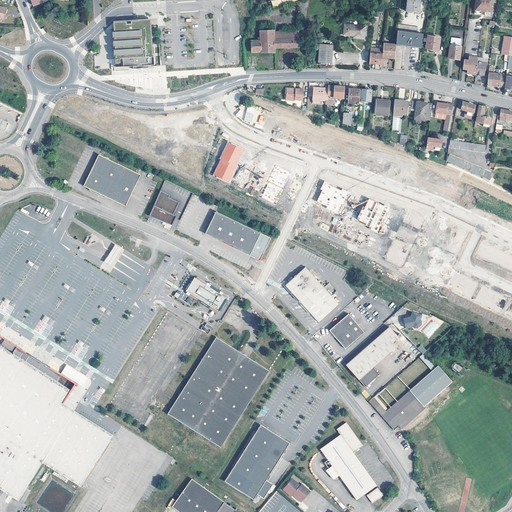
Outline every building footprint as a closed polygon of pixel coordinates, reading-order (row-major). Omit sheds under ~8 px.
[(420,0),(406,0),(406,12),(419,13),(420,0)] [(493,0),(476,0),(475,11),(482,12),(485,12),(492,13),(493,0)] [(114,30),(115,30),(115,32),(112,32),(113,38),(114,38),(114,41),(113,41),(113,47),(115,47),(115,50),(114,50),(114,56),(115,56),(116,67),(132,66),(132,69),(148,68),(148,65),(154,65),(153,56),(152,56),(152,54),(153,53),(153,47),(152,47),(152,45),(153,45),(153,38),(152,39),(151,36),(153,36),(152,30),(151,30),(151,27),(148,27),(148,23),(122,24),(122,23),(120,21),(118,21),(116,21),(115,22),(115,23),(115,25),(113,26),(113,27),(113,29),(114,30)] [(365,27),(345,24),(344,35),(354,36),(354,38),(364,39),(365,27)] [(418,28),(399,25),(398,31),(417,34),(418,28)] [(250,40),(251,53),(276,53),(276,49),(300,48),(299,30),(259,31),(259,39),(250,40)] [(398,31),(397,31),(396,45),(413,47),(421,48),(423,34),(417,34),(398,31)] [(501,55),(509,56),(511,56),(511,37),(504,36),(501,55)] [(440,38),(427,37),(426,49),(428,49),(433,50),(438,50),(440,38)] [(462,39),(451,38),(449,56),(454,57),(454,59),(459,60),(462,39)] [(334,46),(320,44),(318,62),(332,64),(334,46)] [(383,51),(382,58),(395,59),(396,46),(384,44),(383,51)] [(408,48),(397,46),(394,69),(406,70),(408,48)] [(476,75),(478,59),(478,58),(468,56),(468,60),(467,65),(466,70),(466,74),(476,75)] [(486,60),(478,59),(476,75),(475,76),(484,77),(486,60)] [(487,85),(504,87),(506,79),(500,78),(501,75),(492,74),(492,68),(489,68),(487,85)] [(335,105),(335,98),(334,97),(335,87),(328,86),(328,89),(328,99),(326,98),(326,101),(326,104),(335,105)] [(334,97),(335,98),(339,98),(339,101),(340,101),(340,98),(343,98),(344,87),(335,87),(334,97)] [(319,101),(326,101),(326,98),(328,99),(328,89),(314,88),(313,100),(319,101)] [(303,89),(295,89),(295,91),(286,90),(285,101),(295,101),(295,100),(302,101),(303,89)] [(358,90),(349,89),(348,104),(358,104),(358,90)] [(366,90),(361,90),(360,101),(370,102),(371,90),(366,90)] [(389,102),(375,101),(374,114),(379,115),(380,113),(388,114),(389,102)] [(403,102),(394,101),(393,113),(407,114),(408,102),(403,101),(403,102)] [(432,104),(412,101),(411,109),(415,109),(415,118),(422,119),(430,120),(432,104)] [(442,103),(437,102),(435,112),(447,114),(444,130),(448,131),(453,104),(445,102),(445,103),(442,103)] [(476,106),(463,102),(461,109),(465,111),(463,115),(471,118),(472,114),(474,115),(476,106)] [(243,118),(243,120),(251,122),(255,108),(240,105),(237,117),(243,118)] [(484,107),(478,106),(475,125),(489,127),(491,118),(482,117),(484,107)] [(511,112),(501,110),(499,120),(506,121),(506,120),(511,121),(511,112)] [(276,116),(259,111),(255,123),(272,129),(276,116)] [(345,113),(343,113),(343,124),(350,126),(351,114),(345,113)] [(295,120),(281,115),(275,130),(290,136),(292,130),(297,131),(301,119),(296,117),(295,120)] [(314,129),(305,125),(300,139),(316,145),(320,134),(313,132),(314,129)] [(334,135),(326,132),(323,139),(328,141),(326,148),(339,153),(343,140),(333,137),(334,135)] [(401,134),(399,144),(406,145),(407,135),(401,134)] [(428,139),(427,148),(426,150),(433,151),(433,146),(442,147),(443,140),(428,139)] [(486,145),(450,141),(449,148),(485,152),(486,145)] [(243,150),(228,142),(220,158),(222,158),(235,165),(243,150)] [(358,149),(347,145),(343,154),(355,158),(358,149)] [(389,153),(371,147),(365,162),(383,169),(389,153)] [(407,172),(412,157),(407,155),(405,161),(392,157),(387,171),(401,176),(403,170),(407,172)] [(449,155),(446,162),(489,181),(492,174),(449,155)] [(142,176),(100,156),(85,187),(90,189),(100,194),(107,198),(127,207),(142,176)] [(236,165),(235,165),(222,158),(214,175),(228,182),(236,165)] [(428,185),(434,166),(429,165),(428,169),(413,164),(408,179),(428,185)] [(290,173),(275,165),(267,181),(269,182),(282,188),(290,173)] [(457,180),(438,170),(430,186),(437,189),(439,186),(446,190),(444,192),(449,194),(457,180)] [(283,189),(282,188),(269,182),(261,198),(275,205),(283,189)] [(348,194),(325,183),(316,202),(338,213),(348,194)] [(475,192),(463,186),(458,195),(464,198),(464,199),(470,202),(475,192)] [(91,192),(105,199),(107,198),(100,194),(90,189),(91,192)] [(160,190),(149,214),(171,225),(175,217),(175,215),(174,215),(172,214),(178,202),(168,197),(169,194),(160,190)] [(499,199),(481,190),(473,206),(479,209),(481,205),(493,211),(499,199)] [(387,208),(369,199),(357,221),(376,230),(387,208)] [(510,206),(504,203),(497,217),(511,223),(511,209),(509,208),(510,206)] [(224,244),(251,257),(262,234),(217,213),(206,235),(224,244)] [(422,220),(423,217),(415,213),(414,216),(410,215),(409,217),(408,217),(402,231),(404,232),(401,240),(410,244),(412,238),(415,239),(423,221),(422,220)] [(462,235),(448,228),(440,244),(454,251),(462,235)] [(402,261),(410,244),(401,240),(396,238),(389,255),(391,256),(390,260),(399,264),(401,260),(402,261)] [(486,245),(482,243),(476,256),(488,262),(489,260),(511,270),(511,258),(507,256),(508,255),(504,253),(504,254),(498,251),(499,249),(487,244),(486,245)] [(121,250),(115,246),(104,264),(110,268),(121,250)] [(447,266),(432,259),(423,278),(438,285),(447,266)] [(317,322),(338,303),(306,267),(285,286),(317,322)] [(460,292),(466,281),(462,279),(463,277),(456,274),(450,287),(460,292)] [(196,275),(195,277),(205,284),(206,283),(209,285),(208,286),(218,292),(219,291),(221,292),(221,293),(225,296),(226,294),(196,275)] [(183,288),(185,289),(192,278),(191,276),(183,288)] [(185,289),(184,290),(186,291),(216,310),(217,311),(218,310),(225,298),(226,297),(225,296),(221,293),(221,292),(219,291),(218,292),(208,286),(209,285),(206,283),(205,284),(195,277),(193,276),(192,278),(185,289)] [(469,282),(466,281),(460,292),(470,297),(477,284),(470,280),(469,282)] [(328,291),(333,287),(329,283),(324,287),(328,291)] [(504,300),(484,290),(480,298),(489,303),(500,308),(504,300)] [(215,312),(216,310),(186,291),(185,293),(215,312)] [(227,299),(225,298),(218,310),(220,311),(227,299)] [(422,315),(413,312),(411,317),(404,319),(406,328),(413,327),(415,328),(418,327),(422,324),(422,321),(421,320),(422,315)] [(364,333),(347,314),(328,332),(344,351),(364,333)] [(390,326),(344,366),(365,389),(379,376),(372,368),(402,341),(390,326)] [(0,327),(0,489),(14,499),(14,500),(14,503),(15,504),(38,470),(41,465),(61,478),(77,487),(110,436),(94,426),(60,404),(70,390),(57,382),(61,375),(37,360),(16,347),(12,353),(0,345),(0,329),(1,328),(0,327)] [(12,351),(15,347),(4,340),(1,344),(12,351)] [(220,450),(268,373),(215,340),(166,417),(220,450)] [(421,344),(417,348),(423,354),(427,351),(421,344)] [(423,354),(419,357),(431,369),(434,365),(423,354)] [(410,390),(423,405),(398,428),(399,429),(401,431),(402,430),(426,408),(424,406),(452,381),(438,366),(436,368),(410,390)] [(410,390),(385,413),(397,427),(398,428),(423,405),(410,390)] [(385,413),(372,399),(369,401),(394,430),(397,427),(385,413)] [(152,420),(149,418),(142,429),(145,431),(152,420)] [(335,430),(339,435),(318,449),(353,501),(374,487),(351,453),(361,446),(345,423),(335,430)] [(282,438),(259,424),(258,427),(280,441),(282,438)] [(280,441),(258,427),(224,481),(254,499),(257,494),(264,498),(271,486),(264,482),(266,480),(289,442),(282,438),(280,441)] [(234,511),(190,481),(170,509),(174,511),(234,511)] [(291,481),(284,490),(288,493),(286,495),(290,499),(292,497),(293,496),(294,497),(293,498),(300,504),(309,494),(300,487),(299,488),(291,481)] [(380,497),(375,489),(364,497),(369,504),(380,497)]
